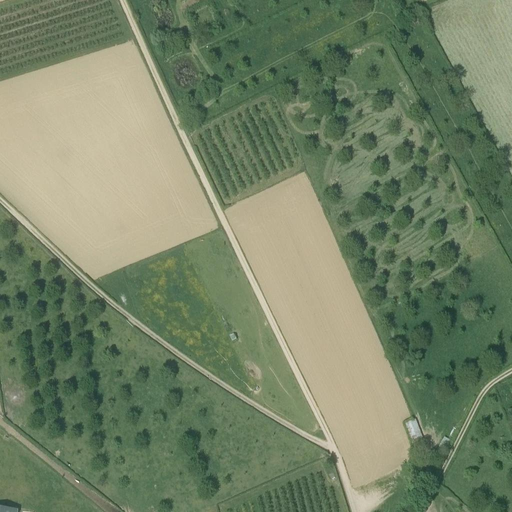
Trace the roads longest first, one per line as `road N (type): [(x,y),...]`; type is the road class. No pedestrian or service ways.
road 1 (track): [(333,448),(121,0)]
road 2 (track): [(0,201),(162,344),(333,448)]
road 3 (track): [(421,511),(479,396),(511,370)]
